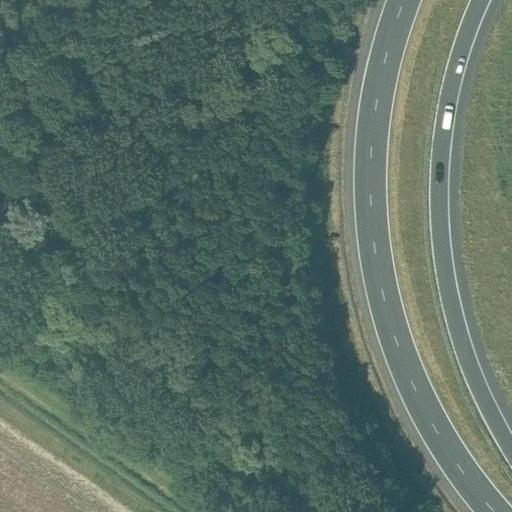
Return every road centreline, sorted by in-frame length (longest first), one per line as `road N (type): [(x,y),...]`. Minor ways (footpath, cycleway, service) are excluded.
road 1 (motorway): [(403,0),(370,153),(377,278),(422,409),(492,511)]
road 2 (motorway): [(511,447),(468,363),(442,253),(442,143),(452,78),(481,0)]
